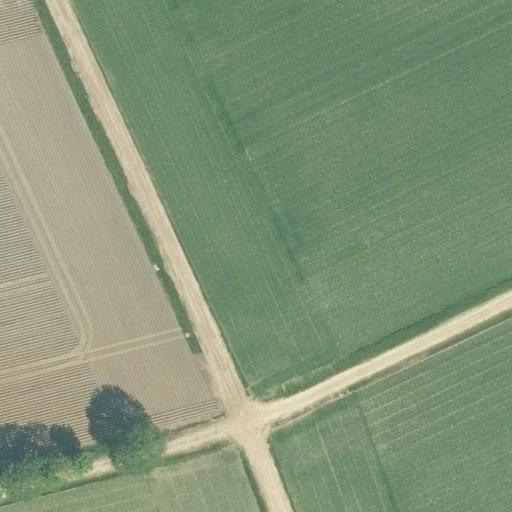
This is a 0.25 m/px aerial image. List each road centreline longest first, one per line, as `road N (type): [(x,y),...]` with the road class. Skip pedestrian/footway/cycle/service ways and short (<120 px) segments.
road 1 (track): [(51,0),(246,427)]
road 2 (track): [(246,427),(511,299)]
road 3 (track): [(0,487),(246,427)]
